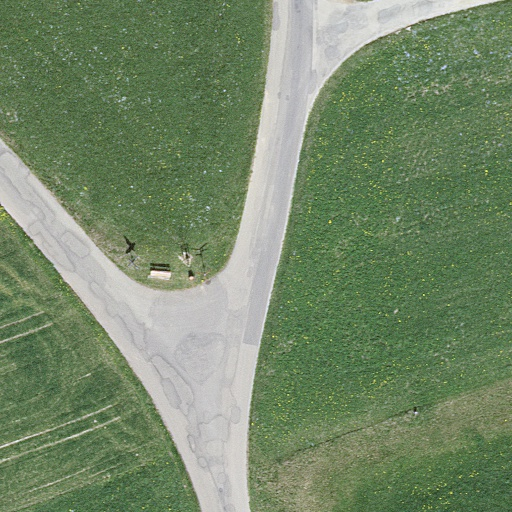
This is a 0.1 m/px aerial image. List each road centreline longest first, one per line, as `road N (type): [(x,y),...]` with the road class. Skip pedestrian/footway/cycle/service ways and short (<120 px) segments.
road 1 (unclassified): [(296,0),(299,49),(262,231),(248,279),(202,361)]
road 2 (unclassified): [(0,179),(128,313),(202,361)]
road 3 (unclassified): [(202,361),(234,511)]
road 4 (track): [(299,49),(404,6),(443,0)]
